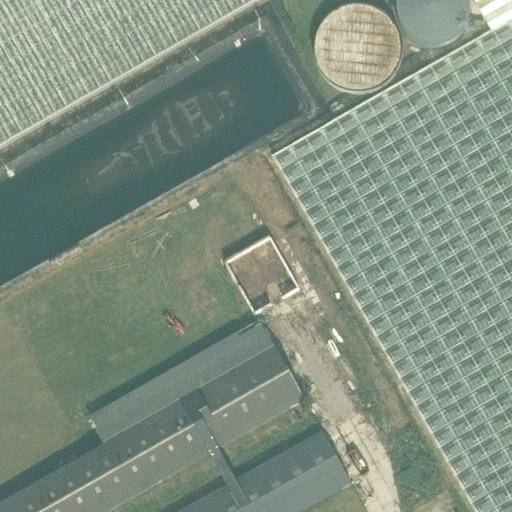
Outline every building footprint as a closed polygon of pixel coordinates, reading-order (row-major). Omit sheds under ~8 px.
[(0,0),(0,149),(261,0),(0,0)] [(511,511),(511,0),(471,0),(491,35),(273,160),(473,511),(511,511)] [(412,65),(378,0),(374,0),(308,34),(342,101),(412,65)] [(283,237),(232,261),(263,327),(301,310),(297,301),(310,295),(283,237)] [(0,511),(302,511),(334,494),(340,505),(356,496),(350,485),(338,464),(321,434),(182,511),(113,511),(304,404),(274,351),(131,432),(115,405),(87,421),(103,448),(0,505),(0,511)]
